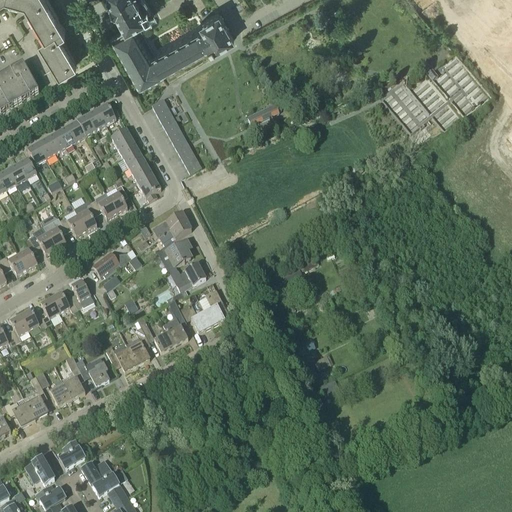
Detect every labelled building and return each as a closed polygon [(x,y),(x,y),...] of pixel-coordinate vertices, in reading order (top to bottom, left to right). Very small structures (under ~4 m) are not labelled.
[(25,0),(46,35),(39,39),(60,75),(77,65),(74,60),(74,59),(60,34),(66,31),(62,24),(62,25),(58,18),(59,18),(48,0),(25,0)] [(124,29),(111,37),(112,38),(112,39),(140,88),(161,76),(160,74),(208,48),(211,53),(234,40),(219,13),(200,24),(203,29),(156,56),(139,25),(154,16),(144,0),(107,0),(111,6),(109,7),(115,16),(116,15),(124,29)] [(23,68),(2,80),(18,107),(39,95),(23,68)] [(433,72),(428,76),(427,77),(432,83),(433,82),(438,78),(433,72)] [(2,80),(0,81),(0,117),(18,107),(2,80)] [(382,97),(411,134),(433,117),(443,130),(459,118),(436,89),(425,98),(419,90),(414,95),(417,99),(416,101),(402,82),(382,97)] [(155,115),(166,109),(163,103),(152,109),(155,115)] [(115,122),(120,119),(114,110),(116,114),(112,116),(107,107),(97,113),(105,129),(116,123),(115,122)] [(158,121),(169,115),(166,109),(155,115),(158,121)] [(274,109),(248,117),(250,126),(277,118),(274,109)] [(87,119),(96,134),(105,129),(97,113),(87,119)] [(161,126),(173,120),(169,115),(158,121),(161,126)] [(77,125),(86,140),(96,134),(87,119),(77,125)] [(165,132),(176,126),(173,120),(161,126),(165,132)] [(67,131),(76,146),(86,140),(77,125),(67,131)] [(168,138),(179,131),(176,126),(165,132),(168,138)] [(57,136),(66,151),(76,146),(67,131),(57,136)] [(171,143),(182,137),(179,131),(168,138),(171,143)] [(111,141),(117,152),(132,143),(126,133),(111,141)] [(47,142),(56,157),(66,151),(57,136),(47,142)] [(174,149),(185,143),(182,137),(171,143),(174,149)] [(37,148),(46,163),(56,157),(47,142),(37,148)] [(132,143),(117,152),(123,162),(138,153),(132,143)] [(177,155),(188,148),(185,143),(174,149),(177,155)] [(27,153),(36,169),(46,163),(37,148),(27,153)] [(192,154),(188,148),(177,155),(180,160),(192,154)] [(138,153),(123,162),(128,171),(144,163),(138,153)] [(192,154),(180,160),(183,166),(195,159),(192,154)] [(187,171),(198,165),(195,159),(183,166),(187,171)] [(26,183),(37,177),(28,162),(18,168),(26,183)] [(144,163),(128,171),(134,181),(149,173),(144,163)] [(201,171),(199,167),(198,165),(187,171),(190,177),(201,171)] [(8,174),(16,189),(26,183),(18,168),(8,174)] [(149,173),(134,181),(140,191),(155,182),(149,173)] [(0,178),(0,183),(7,195),(16,189),(8,174),(0,178)] [(118,191),(121,189),(123,188),(119,180),(114,184),(118,191)] [(147,201),(149,205),(157,201),(157,200),(155,201),(152,198),(161,193),(155,182),(140,191),(146,201),(147,201)] [(52,188),(48,190),(51,196),(55,193),(62,190),(58,184),(52,188)] [(108,202),(117,217),(127,211),(122,203),(128,200),(121,189),(118,191),(116,192),(119,196),(108,202)] [(90,207),(97,217),(102,214),(107,223),(117,217),(108,202),(98,208),(96,203),(90,207)] [(78,220),(86,235),(97,229),(92,220),(97,217),(90,207),(85,209),(88,214),(78,220)] [(165,226),(166,227),(170,235),(187,225),(182,216),(165,226)] [(86,235),(78,220),(68,225),(65,221),(60,224),(67,236),(67,235),(71,232),(76,241),(86,235)] [(57,231),(47,237),(56,252),(66,247),(61,238),(66,235),(66,236),(67,236),(60,224),(55,227),(57,231)] [(145,240),(151,237),(144,225),(138,229),(145,240)] [(187,225),(170,235),(160,241),(165,250),(172,245),(191,233),(187,225)] [(158,243),(160,241),(170,235),(166,227),(153,235),(158,243)] [(29,242),(35,253),(41,250),(45,258),(56,252),(47,237),(37,243),(34,239),(29,242)] [(30,255),(35,253),(29,242),(24,245),(28,253),(18,258),(27,274),(37,268),(30,255)] [(145,243),(137,249),(141,254),(149,248),(145,243)] [(176,270),(191,262),(186,254),(189,252),(186,245),(175,251),(172,245),(165,250),(161,253),(165,261),(169,259),(175,270),(176,270)] [(100,279),(103,277),(106,281),(131,263),(127,258),(113,259),(111,257),(93,270),(100,279)] [(6,260),(1,263),(8,275),(7,274),(12,271),(17,280),(27,274),(18,258),(8,264),(6,260)] [(302,269),(304,274),(317,268),(314,263),(302,269)] [(198,267),(179,277),(182,284),(176,287),(181,295),(173,299),(173,300),(167,303),(169,307),(175,304),(176,306),(188,299),(185,292),(193,288),(193,289),(206,282),(198,267)] [(304,276),(302,277),(298,270),(280,279),(285,291),(306,280),(304,276)] [(242,282),(250,278),(247,272),(239,276),(238,273),(234,275),(238,283),(241,281),(242,282)] [(108,295),(121,285),(116,279),(103,289),(108,295)] [(71,300),(78,313),(83,310),(80,305),(91,299),(82,284),(71,290),(76,299),(72,301),(71,300)] [(211,312),(204,316),(212,330),(225,323),(216,307),(221,304),(222,306),(216,294),(205,300),(211,312)] [(51,302),(60,317),(70,311),(72,316),(78,313),(71,300),(70,301),(71,302),(66,305),(61,296),(51,302)] [(60,317),(51,302),(41,308),(46,316),(41,319),(47,330),(52,327),(50,323),(60,317)] [(130,315),(138,311),(134,303),(126,307),(130,315)] [(176,306),(175,304),(169,307),(178,324),(165,330),(168,336),(175,349),(188,343),(181,330),(187,327),(186,325),(180,313),(176,306)] [(199,337),(212,330),(204,316),(198,319),(191,307),(180,313),(186,325),(191,322),(199,337)] [(47,330),(41,319),(35,322),(31,314),(20,319),(29,335),(39,329),(41,333),(47,330)] [(289,314),(282,318),(285,325),(293,321),(289,314)] [(29,335),(20,319),(10,325),(15,334),(10,337),(16,348),(21,345),(19,340),(29,335)] [(138,324),(141,331),(148,344),(154,342),(143,321),(138,324)] [(16,348),(10,337),(5,340),(0,331),(0,351),(8,346),(11,351),(16,348)] [(150,363),(144,352),(151,349),(148,344),(141,331),(135,334),(141,346),(129,352),(138,369),(150,363)] [(299,340),(308,336),(306,332),(297,336),(299,340)] [(175,349),(168,336),(154,343),(161,357),(175,349)] [(299,358),(315,351),(311,342),(295,350),(299,358)] [(138,369),(129,352),(126,347),(114,354),(112,350),(106,353),(113,368),(119,365),(125,376),(138,369)] [(326,359),(314,365),(318,373),(330,368),(326,359)] [(85,383),(76,366),(72,360),(65,363),(75,382),(64,388),(72,403),(85,396),(79,386),(85,383)] [(76,366),(85,383),(91,380),(96,391),(109,384),(109,382),(113,380),(109,373),(107,374),(104,367),(96,371),(96,372),(89,376),(83,363),(76,366)] [(37,381),(42,391),(49,387),(43,376),(36,379),(37,381)] [(48,402),(36,379),(33,381),(30,382),(37,395),(24,402),(28,408),(27,408),(35,423),(48,416),(42,405),(48,402)] [(320,391),(326,401),(340,394),(335,384),(320,391)] [(72,403),(64,388),(50,395),(58,410),(72,403)] [(10,421),(15,418),(21,430),(35,423),(27,408),(20,412),(17,405),(11,409),(10,406),(4,409),(10,421)] [(0,441),(11,436),(3,419),(0,420),(0,441)] [(427,430),(430,436),(437,434),(434,427),(427,430)] [(75,445),(55,457),(55,458),(65,474),(85,462),(75,445)] [(25,473),(31,482),(34,487),(41,482),(45,489),(54,483),(42,463),(25,473)] [(93,492),(113,479),(107,468),(96,475),(91,467),(81,473),(93,492)] [(119,476),(116,471),(110,474),(113,479),(119,476)] [(115,509),(127,502),(113,479),(93,492),(99,501),(110,494),(114,501),(111,502),(115,509)] [(0,485),(0,506),(9,501),(0,485)] [(47,491),(36,498),(44,511),(57,511),(55,508),(66,501),(60,492),(51,497),(47,491)] [(24,502),(21,497),(15,500),(18,506),(24,502)] [(133,511),(131,508),(127,502),(115,509),(117,511),(133,511)]
